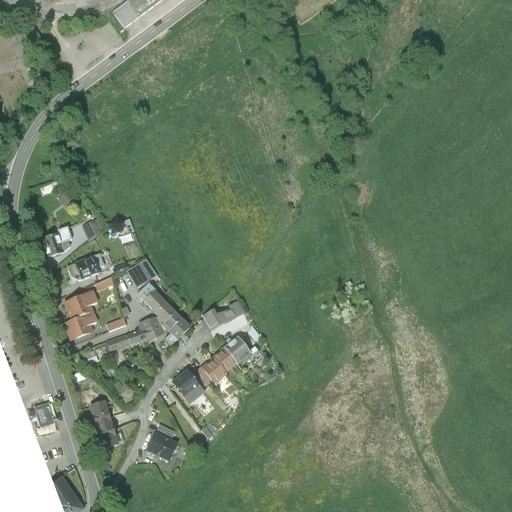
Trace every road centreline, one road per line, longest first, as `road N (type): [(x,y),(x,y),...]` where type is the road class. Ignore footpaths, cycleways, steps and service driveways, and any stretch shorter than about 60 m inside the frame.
road 1 (tertiary): [(97,507),(14,242),(11,197),(28,143),(65,96),(198,0)]
road 2 (residential): [(192,339),(146,400),(143,432),(97,507)]
